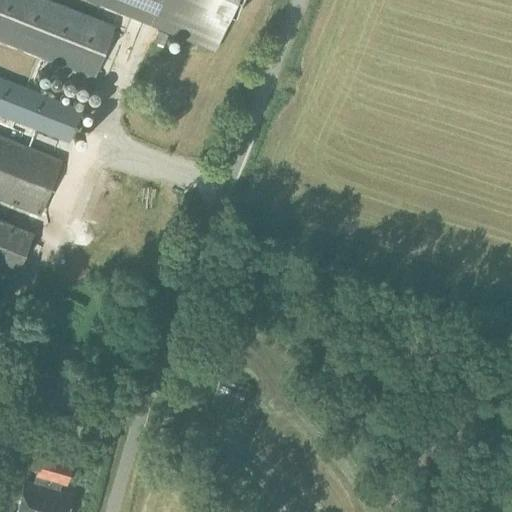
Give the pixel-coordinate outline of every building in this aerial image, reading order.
[(0,0),(0,40),(94,77),(114,25),(48,0),(0,0)] [(234,0),(91,0),(160,27),(154,41),(163,44),(168,32),(214,51),(234,0)] [(0,113),(69,141),(82,108),(0,75),(0,113)] [(0,196),(40,213),(61,161),(0,136),(0,196)] [(0,222),(0,271),(3,264),(18,271),(33,236),(0,222)] [(220,378),(209,405),(238,416),(242,406),(241,405),(247,388),(220,378)] [(18,387),(13,414),(44,419),(48,392),(18,387)] [(97,431),(93,447),(104,450),(108,434),(97,431)] [(17,511),(67,511),(72,495),(59,491),(60,486),(67,488),(74,461),(42,452),(33,484),(26,482),(17,511)] [(15,458),(3,454),(0,465),(0,483),(7,486),(15,458)]
